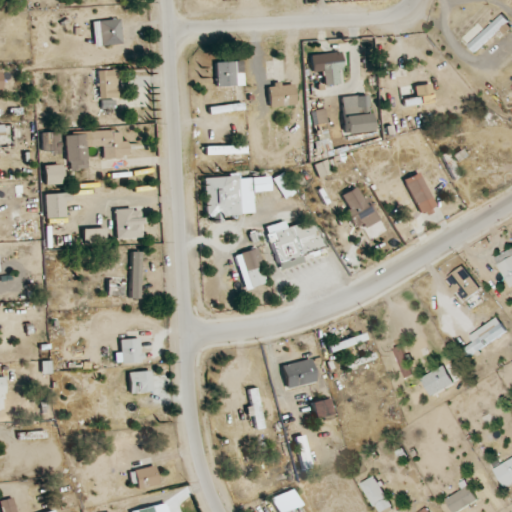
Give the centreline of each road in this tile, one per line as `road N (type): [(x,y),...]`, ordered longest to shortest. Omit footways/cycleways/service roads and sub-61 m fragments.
road 1 (residential): [(168,0),(193,424),(219,511)]
road 2 (residential): [(511,203),(342,304),(275,325),(188,336)]
road 3 (residential): [(171,30),(387,18),(415,0)]
